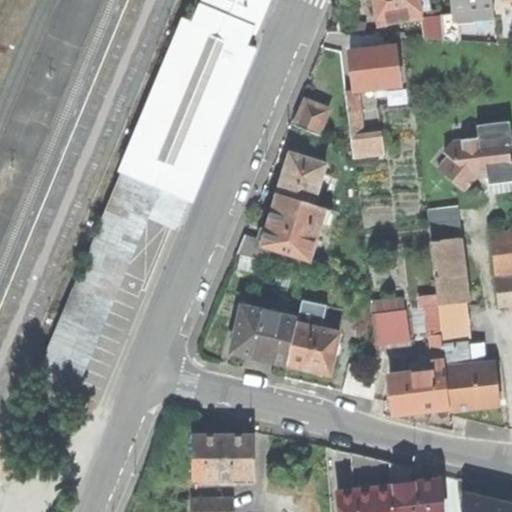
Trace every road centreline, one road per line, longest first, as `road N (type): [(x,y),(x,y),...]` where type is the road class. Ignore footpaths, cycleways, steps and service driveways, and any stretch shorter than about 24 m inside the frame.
road 1 (unclassified): [(303,0),(145,373)]
road 2 (residential): [(511,459),(145,373)]
road 3 (unknown): [(511,401),(506,346),(481,295),(473,208)]
road 4 (unclassified): [(145,373),(88,511)]
